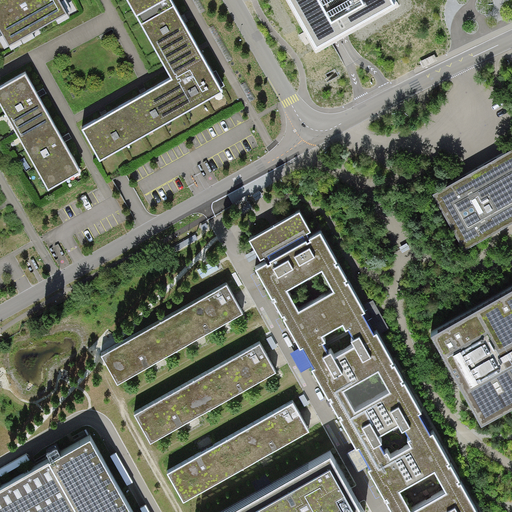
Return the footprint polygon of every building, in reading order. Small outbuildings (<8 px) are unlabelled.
[(59,0),(0,0),(0,23),(9,40),(65,10),(59,0)] [(198,48),(171,0),(123,0),(163,68),(168,77),(203,57),(198,48)] [(288,0),(316,49),(394,5),(391,0),(288,0)] [(168,77),(80,126),(99,160),(222,90),(203,57),(168,77)] [(81,172),(23,72),(0,85),(0,109),(47,191),(81,172)] [(511,150),(429,194),(461,250),(511,221),(511,150)] [(259,259),(249,264),(389,511),(473,511),(316,228),(309,232),(296,208),(245,238),(259,259)] [(241,315),(223,284),(97,355),(114,386),(241,315)] [(511,400),(511,289),(435,333),(483,417),(511,400)] [(256,342),(130,412),(149,443),(274,370),(256,342)] [(290,399),(164,472),(180,501),(308,429),(290,399)] [(126,511),(82,433),(0,481),(0,511),(126,511)] [(361,511),(328,452),(219,511),(361,511)]
